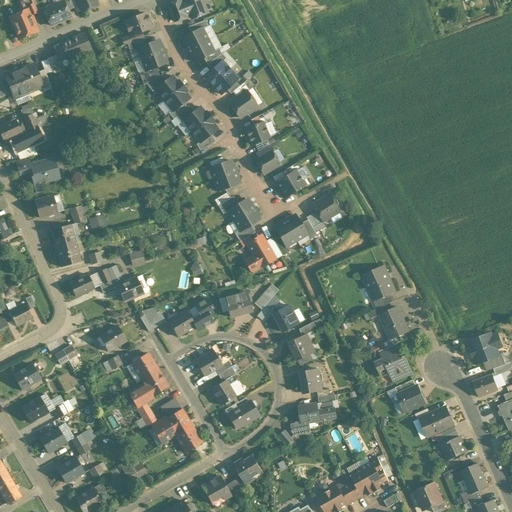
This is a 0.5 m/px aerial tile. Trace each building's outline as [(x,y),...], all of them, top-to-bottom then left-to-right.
[(22,0),(19,2),(23,11),(28,9),(31,16),(38,13),(37,11),(32,0),(22,0)] [(62,0),(63,2),(67,11),(74,8),(70,0),(62,0)] [(81,10),(76,0),(70,0),(74,8),(75,12),(81,10)] [(95,0),(76,0),(81,10),(82,13),(98,6),(95,0)] [(183,0),(184,2),(181,4),(185,16),(190,14),(192,19),(207,14),(204,6),(205,4),(203,0),(183,0)] [(273,0),(258,0),(297,70),(309,63),(273,0)] [(293,0),(304,27),(372,0),(293,0)] [(180,1),(168,5),(174,22),(186,18),(185,16),(181,4),(180,1)] [(67,11),(63,2),(56,5),(54,4),(48,6),(47,9),(44,10),(47,19),(50,26),(70,18),(67,11)] [(43,8),(37,11),(38,13),(41,21),(47,19),(44,10),(43,8)] [(33,17),(31,16),(28,9),(23,11),(10,16),(10,18),(10,21),(11,25),(13,25),(19,39),(37,32),(35,27),(36,25),(33,17)] [(124,21),(129,36),(143,31),(152,27),(146,12),(124,21)] [(204,21),(188,27),(191,34),(202,28),(207,26),(204,21)] [(208,40),(202,28),(191,34),(182,38),(188,50),(208,40)] [(143,31),(129,36),(122,39),(124,45),(127,44),(145,37),(143,31)] [(92,52),(84,32),(52,44),(57,55),(63,70),(71,67),(69,61),(92,52)] [(136,49),(148,44),(145,37),(127,44),(130,51),(136,49)] [(159,40),(148,44),(136,49),(140,60),(163,51),(159,40)] [(202,58),(214,52),(208,40),(188,50),(193,62),(202,58)] [(105,41),(99,44),(103,51),(109,48),(105,41)] [(220,48),(214,52),(202,58),(207,65),(221,55),(224,52),(220,48)] [(130,51),(135,63),(140,60),(136,49),(130,51)] [(113,51),(106,54),(108,60),(116,57),(113,51)] [(140,60),(145,72),(156,67),(168,63),(163,51),(140,60)] [(224,52),(221,55),(225,59),(222,61),(230,69),(236,64),(224,52)] [(260,54),(254,56),(257,65),(263,63),(262,59),(260,54)] [(57,55),(41,61),(44,70),(46,75),(53,73),(54,74),(63,70),(57,55)] [(207,65),(212,70),(222,61),(225,59),(221,55),(207,65)] [(135,63),(139,74),(145,72),(140,60),(135,63)] [(205,77),(212,86),(221,95),(226,90),(235,82),(239,79),(230,69),(222,61),(212,70),(205,77)] [(42,88),(36,73),(33,65),(19,71),(28,94),(42,88)] [(156,67),(145,72),(139,74),(144,85),(146,84),(160,77),(156,67)] [(44,70),(36,73),(42,88),(44,92),(52,89),(46,75),(44,70)] [(19,71),(6,76),(17,105),(30,100),(28,94),(19,71)] [(155,90),(167,81),(162,75),(160,77),(146,84),(152,93),(155,90)] [(173,76),(167,81),(155,90),(163,101),(183,85),(179,80),(177,82),(173,76)] [(240,87),(235,82),(226,90),(231,95),(233,93),(240,87)] [(129,83),(124,86),(126,91),(132,89),(129,83)] [(233,93),(237,99),(248,91),(249,90),(244,83),(240,87),(233,93)] [(163,101),(172,112),(184,103),(190,98),(186,92),(187,91),(183,85),(163,101)] [(248,91),(237,99),(229,103),(239,118),(245,114),(248,115),(251,112),(252,110),(257,106),(248,91)] [(20,108),(21,110),(32,109),(34,109),(31,102),(28,103),(29,106),(20,108)] [(288,109),(289,111),(295,108),(291,102),(285,106),(284,107),(285,109),(279,113),(280,114),(288,109)] [(184,103),(172,112),(170,114),(174,119),(176,117),(188,108),(184,103)] [(183,121),(195,112),(190,106),(188,108),(176,117),(180,123),(183,121)] [(201,108),(195,112),(183,121),(191,131),(210,117),(206,112),(205,113),(201,108)] [(21,110),(20,110),(23,118),(32,114),(34,113),(32,109),(21,110)] [(263,122),(269,135),(276,132),(267,112),(262,114),(265,121),(263,122)] [(32,114),(23,118),(28,130),(37,126),(34,119),(32,114)] [(251,121),(253,126),(263,122),(265,121),(262,114),(251,121)] [(43,116),(34,119),(37,126),(37,127),(46,123),(43,116)] [(214,122),(210,117),(191,131),(199,142),(210,134),(217,129),(213,123),(214,122)] [(15,119),(0,125),(0,135),(4,143),(26,132),(21,123),(18,125),(15,119)] [(269,135),(263,122),(253,126),(244,130),(251,146),(255,144),(267,139),(270,138),(269,135)] [(210,134),(199,142),(196,145),(200,151),(215,142),(210,134)] [(267,139),(255,144),(258,151),(268,146),(269,145),(267,139)] [(258,151),(255,153),(258,158),(271,151),(268,146),(258,151)] [(264,175),(280,165),(271,151),(258,158),(255,161),(264,175)] [(209,162),(211,167),(224,162),(222,157),(209,162)] [(15,161),(16,168),(31,164),(29,158),(15,161)] [(31,164),(16,168),(19,177),(30,174),(33,187),(58,180),(52,158),(47,160),(38,162),(31,164)] [(235,171),(231,160),(224,162),(211,167),(209,168),(213,180),(235,171)] [(281,173),(284,178),(296,171),(300,169),(297,163),(281,173)] [(296,171),(302,179),(308,175),(303,167),(300,169),(296,171)] [(240,183),(235,171),(213,180),(218,192),(240,183)] [(275,183),(284,198),(305,186),(302,179),(296,171),(284,178),(275,183)] [(228,193),(215,200),(218,207),(232,199),(228,193)] [(59,194),(34,201),(38,219),(64,212),(59,194)] [(312,205),(317,212),(323,222),(339,212),(336,206),(337,204),(335,200),(333,201),(329,195),(312,205)] [(227,211),(239,204),(235,197),(232,199),(218,207),(223,214),(227,211)] [(248,199),(239,204),(227,211),(233,222),(254,209),(248,199)] [(190,203),(182,205),(184,212),(192,210),(190,203)] [(70,208),(73,218),(83,216),(81,208),(80,205),(70,208)] [(233,222),(239,232),(250,225),(260,219),(254,209),(233,222)] [(323,222),(317,212),(306,218),(307,220),(316,235),(319,240),(323,238),(319,231),(326,227),(323,222)] [(104,215),(89,219),(91,229),(106,224),(104,215)] [(296,241),(307,235),(300,224),(295,215),(284,221),(296,241)] [(73,218),(74,224),(76,224),(85,222),(83,216),(73,218)] [(2,218),(0,219),(0,240),(12,235),(9,228),(7,229),(2,218)] [(300,224),(307,235),(310,239),(316,235),(307,220),(300,224)] [(275,227),(280,236),(287,247),(296,241),(284,221),(275,227)] [(51,231),(56,249),(81,242),(76,224),(74,224),(51,231)] [(250,225),(239,232),(234,234),(239,242),(255,233),(250,225)] [(169,233),(163,234),(166,243),(171,242),(169,233)] [(251,274),(276,259),(266,243),(261,234),(245,244),(252,256),(243,261),(251,274)] [(287,247),(280,236),(273,241),(282,255),(283,257),(290,252),(287,247)] [(266,243),(276,259),(282,255),(273,241),(272,239),(266,243)] [(56,249),(61,267),(81,262),(78,254),(84,252),(81,242),(56,249)] [(141,251),(129,254),(132,266),(144,263),(141,251)] [(99,252),(88,255),(91,265),(102,262),(99,252)] [(196,263),(190,266),(195,274),(200,271),(196,263)] [(365,264),(358,267),(361,273),(367,270),(365,264)] [(87,274),(68,282),(76,299),(95,291),(94,288),(100,286),(112,280),(120,277),(115,265),(89,277),(87,274)] [(384,267),(362,276),(374,301),(392,294),(395,292),(384,267)] [(239,274),(234,277),(237,282),(242,279),(239,274)] [(140,275),(117,285),(125,303),(148,292),(140,275)] [(261,279),(259,281),(259,283),(260,285),(261,286),(263,287),(265,286),(267,284),(267,282),(266,280),(265,279),(263,278),(261,279)] [(115,288),(112,280),(100,286),(103,293),(115,288)] [(0,291),(3,297),(16,290),(14,284),(0,291)] [(271,284),(264,293),(266,294),(257,305),(262,309),(270,300),(278,291),(271,284)] [(246,292),(233,296),(233,295),(224,298),(229,317),(239,315),(239,314),(251,311),(252,311),(247,292),(246,292)] [(266,294),(264,293),(255,303),(257,305),(266,294)] [(392,294),(374,301),(377,309),(382,307),(395,301),(392,294)] [(30,296),(25,299),(30,309),(35,307),(30,296)] [(224,297),(218,299),(223,314),(228,312),(224,298),(224,297)] [(207,299),(195,306),(201,315),(192,320),(195,325),(198,331),(212,322),(208,315),(212,313),(210,310),(212,309),(207,299)] [(5,305),(9,312),(19,307),(15,300),(5,305)] [(275,305),(270,300),(265,306),(270,310),(275,305)] [(9,312),(16,327),(25,323),(24,321),(32,317),(25,304),(19,307),(9,312)] [(9,312),(5,305),(0,307),(0,309),(8,326),(10,330),(16,327),(9,312)] [(270,310),(265,306),(262,309),(262,310),(256,317),(262,321),(270,311),(270,310)] [(289,306),(272,314),(281,332),(298,323),(289,306)] [(382,307),(368,313),(371,319),(381,315),(384,313),(382,307)] [(384,313),(381,315),(386,327),(385,327),(390,339),(391,340),(395,338),(405,334),(409,332),(398,307),(384,313)] [(154,308),(141,312),(144,316),(140,318),(148,332),(165,322),(159,312),(157,313),(154,308)] [(0,309),(0,330),(8,326),(0,309)] [(186,310),(178,315),(179,316),(169,322),(177,337),(188,331),(188,330),(195,325),(192,320),(186,310)] [(313,322),(298,330),(301,336),(305,334),(305,335),(311,332),(316,330),(313,322)] [(117,326),(99,337),(108,351),(117,345),(118,346),(126,341),(117,326)] [(311,332),(305,335),(314,353),(319,350),(311,332)] [(374,333),(367,339),(372,345),(379,339),(374,333)] [(301,336),(287,343),(292,355),(293,354),(296,360),(295,360),(296,361),(297,360),(307,356),(314,353),(305,335),(305,334),(301,336)] [(405,334),(395,338),(398,343),(407,339),(405,334)] [(491,334),(469,342),(472,350),(470,350),(472,357),(474,357),(477,364),(484,362),(499,356),(499,355),(497,349),(502,347),(497,334),(492,336),(491,334)] [(395,338),(391,340),(390,339),(386,341),(389,347),(397,344),(398,343),(395,338)] [(379,351),(389,347),(386,341),(373,347),(376,353),(379,351)] [(382,358),(399,350),(397,344),(389,347),(379,351),(382,358)] [(71,346),(63,351),(69,360),(75,356),(77,355),(71,346)] [(376,360),(374,361),(379,371),(387,367),(393,382),(412,374),(404,357),(402,358),(399,350),(382,358),(376,360)] [(63,351),(55,356),(60,365),(69,360),(63,351)] [(213,351),(195,362),(204,376),(205,375),(215,370),(222,365),(213,351)] [(376,360),(382,358),(379,351),(376,353),(374,354),(376,360)] [(148,353),(131,363),(138,374),(133,377),(136,383),(141,380),(158,370),(148,353)] [(317,358),(314,353),(307,356),(310,362),(317,358)] [(499,356),(484,362),(488,371),(493,369),(504,365),(500,355),(499,355),(499,356)] [(75,356),(69,360),(72,366),(78,362),(75,356)] [(117,356),(108,361),(112,370),(113,370),(122,365),(117,356)] [(307,356),(297,360),(300,366),(310,362),(307,356)] [(495,374),(496,376),(510,371),(511,369),(511,362),(504,365),(493,369),(495,374)] [(126,367),(133,377),(138,374),(131,363),(126,367)] [(222,365),(215,370),(218,375),(228,369),(224,363),(222,365)] [(31,365),(13,375),(22,391),(31,386),(30,385),(40,379),(31,365)] [(228,369),(218,375),(221,381),(234,373),(231,367),(228,369)] [(318,369),(300,372),(302,386),(306,386),(307,394),(317,392),(322,391),(322,390),(318,369)] [(158,370),(141,380),(145,385),(132,393),(131,393),(138,404),(140,405),(151,399),(152,396),(168,387),(158,370)] [(215,370),(205,375),(209,381),(218,375),(215,370)] [(510,371),(496,376),(495,374),(492,375),(495,383),(507,379),(511,374),(510,371)] [(492,375),(473,382),(478,397),(498,390),(495,383),(492,375)] [(234,382),(229,385),(225,380),(211,389),(221,406),(232,399),(236,397),(235,397),(241,393),(241,391),(236,383),(234,382)] [(413,380),(395,388),(398,394),(416,387),(413,380)] [(398,394),(397,395),(405,412),(425,403),(417,386),(416,387),(398,394)] [(330,389),(322,390),(322,391),(317,392),(318,398),(331,395),(330,389)] [(45,394),(39,397),(48,413),(54,410),(54,409),(64,403),(59,395),(50,401),(45,394)] [(331,395),(318,398),(319,404),(321,404),(333,401),(336,401),(335,395),(331,395)] [(39,397),(21,408),(30,422),(39,417),(40,418),(48,413),(39,397)] [(73,397),(67,401),(68,401),(73,410),(79,407),(73,397)] [(175,398),(160,407),(167,419),(182,410),(175,398)] [(224,411),(227,416),(248,403),(245,398),(239,402),(235,404),(224,411)] [(511,399),(507,402),(498,406),(509,431),(511,430),(511,429),(511,399)] [(64,403),(54,409),(54,410),(59,418),(73,410),(68,401),(64,403)] [(248,403),(227,416),(235,429),(241,425),(242,426),(260,416),(251,401),(248,403)] [(317,404),(299,407),(302,423),(292,425),(294,435),(310,432),(309,423),(321,420),(322,422),(336,419),(334,409),(333,401),(321,404),(319,406),(320,411),(318,411),(317,404)] [(146,404),(137,410),(142,418),(151,412),(146,404)] [(430,414),(419,419),(419,420),(421,419),(429,436),(427,437),(429,436),(440,432),(454,426),(454,425),(446,407),(430,414)] [(167,419),(165,420),(163,419),(154,425),(159,433),(158,434),(159,435),(153,439),(158,447),(175,436),(192,426),(182,410),(167,419)] [(428,410),(417,415),(419,419),(430,414),(428,410)] [(151,412),(142,418),(147,426),(156,421),(151,412)] [(389,421),(382,417),(378,424),(384,428),(389,421)] [(142,418),(136,422),(141,430),(147,426),(142,418)] [(419,419),(412,422),(421,440),(427,437),(429,436),(421,419),(419,420),(419,419)] [(57,428),(66,442),(73,438),(65,423),(57,428)] [(192,426),(175,436),(185,453),(202,443),(192,426)] [(454,426),(440,432),(442,437),(456,431),(454,426)] [(57,428),(39,438),(48,454),(57,449),(56,448),(66,442),(57,428)] [(224,429),(219,432),(222,437),(227,434),(224,429)] [(89,430),(80,435),(85,443),(86,443),(94,438),(89,430)] [(293,440),(285,430),(279,436),(287,445),(293,440)] [(456,431),(443,437),(446,443),(459,437),(456,431)] [(438,439),(442,437),(440,432),(429,436),(432,442),(438,439)] [(80,435),(71,440),(76,448),(85,443),(80,435)] [(446,443),(440,445),(447,461),(466,452),(459,437),(446,443)] [(85,443),(76,448),(80,455),(90,450),(86,443),(85,443)] [(253,456),(244,462),(243,459),(234,465),(241,476),(246,484),(255,479),(253,476),(262,471),(263,474),(264,473),(253,456)] [(385,474),(377,457),(370,461),(379,477),(385,474)] [(75,458),(57,469),(65,483),(75,477),(76,478),(84,473),(75,458)] [(379,477),(370,461),(369,462),(367,458),(358,463),(373,490),(380,487),(379,485),(383,483),(379,477)] [(140,459),(131,464),(138,477),(147,472),(140,459)] [(0,484),(10,478),(0,460),(0,484)] [(128,460),(119,465),(130,482),(138,477),(131,464),(128,460)] [(373,490),(358,463),(347,469),(350,475),(352,478),(362,495),(362,494),(366,492),(367,494),(373,490)] [(477,463),(460,471),(471,494),(471,495),(478,491),(488,487),(477,463)] [(98,465),(89,470),(94,479),(94,478),(94,479),(103,474),(98,465)] [(117,469),(110,472),(113,477),(120,473),(117,469)] [(220,476),(202,487),(210,502),(221,496),(224,500),(231,496),(225,486),(220,476)] [(241,476),(234,481),(240,491),(248,486),(246,484),(241,476)] [(10,478),(0,484),(0,492),(7,505),(21,496),(10,478)] [(362,495),(352,478),(347,481),(358,499),(363,496),(362,494),(362,495)] [(234,481),(225,486),(231,496),(240,491),(234,481)] [(358,499),(347,481),(337,487),(346,503),(346,504),(347,506),(358,499)] [(102,483),(75,499),(82,511),(87,511),(92,509),(92,508),(102,502),(99,497),(107,492),(102,483)] [(434,484),(415,492),(423,508),(425,509),(431,507),(442,502),(434,484)] [(337,487),(330,491),(330,490),(323,494),(324,494),(318,498),(325,511),(331,511),(335,510),(336,511),(342,508),(341,507),(346,504),(346,503),(337,487)] [(478,491),(471,495),(471,494),(463,498),(465,504),(468,503),(468,502),(481,497),(478,491)] [(394,495),(384,501),(388,508),(397,502),(394,495)] [(481,497),(468,502),(468,503),(470,508),(483,502),(481,497)] [(308,506),(302,510),(295,499),(289,502),(288,500),(284,502),(285,504),(289,511),(311,511),(312,511),(311,511),(308,506)] [(498,511),(494,500),(477,507),(478,511),(498,511)] [(189,511),(183,501),(164,511),(189,511)] [(442,502),(431,507),(433,511),(435,511),(445,508),(442,502)]
